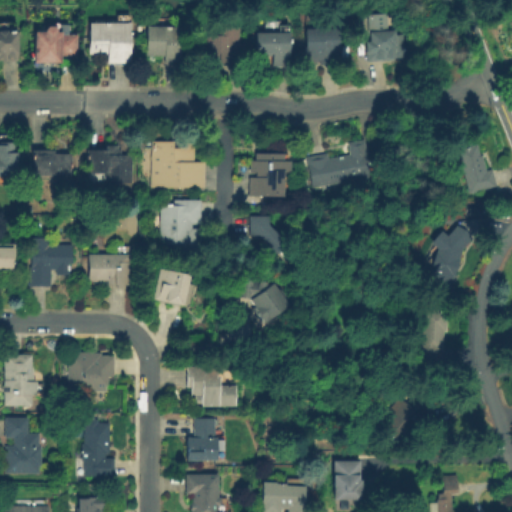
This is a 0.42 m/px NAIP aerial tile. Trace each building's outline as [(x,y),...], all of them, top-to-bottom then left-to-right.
[(385,12),(387,29),(392,29),(393,33),(401,33),(403,57),(366,62),(363,41),(367,41),(365,14),(385,12)] [(234,21),(234,62),(216,62),(216,51),(215,51),(215,56),(202,56),(202,51),(194,51),(195,34),(209,34),(209,21),(234,21)] [(126,22),(125,62),(103,61),(103,53),(84,53),(84,22),(126,22)] [(51,27),(50,30),(55,30),(55,33),(71,33),(71,54),(55,54),(55,61),(28,62),(28,30),(38,30),(38,28),(42,25),(48,25),(51,27)] [(177,25),(177,61),(160,61),(161,54),(143,54),(143,25),(177,25)] [(304,61),(304,28),(341,28),(340,62),(304,61)] [(0,30),(10,30),(11,61),(0,61),(0,30)] [(285,31),(285,65),(268,65),(268,54),(252,54),(252,31),(285,31)] [(363,138),(372,184),(356,187),(355,178),(312,186),(308,164),(306,164),(305,156),(326,152),(328,157),(348,153),(346,141),(363,138)] [(8,141),(9,151),(12,151),(13,174),(0,174),(0,144),(2,144),(2,141),(8,141)] [(169,142),(169,148),(176,148),(176,141),(191,141),(190,162),(201,162),(201,188),(148,187),(148,141),(169,142)] [(476,143),(484,170),(491,167),(496,184),(469,192),(457,148),(476,143)] [(115,144),(115,149),(117,149),(117,154),(128,154),(128,181),(103,182),(103,172),(84,172),(84,149),(102,149),(102,144),(115,144)] [(66,154),(66,175),(29,175),(29,156),(28,156),(28,150),(49,150),(49,154),(66,154)] [(288,160),(288,172),(281,172),(281,196),(247,196),(247,177),(254,177),(254,172),(247,172),(247,160),(253,160),(253,153),(281,153),(281,160),(288,160)] [(199,198),(199,223),(191,223),(191,227),(200,227),(200,250),(171,250),(171,243),(158,243),(159,203),(172,203),(173,198),(199,198)] [(284,233),(283,244),(275,244),(275,253),(264,252),(264,243),(255,234),(247,234),(247,215),(266,215),(266,225),(274,233),(284,233)] [(461,247),(449,287),(426,280),(437,244),(454,223),(470,236),(461,247)] [(48,237),(48,246),(70,244),(71,264),(68,265),(68,276),(55,277),(54,270),(51,270),(51,285),(28,286),(28,238),(48,237)] [(0,246),(8,246),(8,270),(0,270),(0,246)] [(127,253),(127,283),(106,283),(106,280),(87,280),(87,253),(127,253)] [(188,273),(181,304),(152,297),(159,267),(188,273)] [(265,281),(265,285),(272,280),(287,305),(261,324),(251,312),(253,306),(247,298),(236,297),(238,277),(265,281)] [(443,330),(442,349),(437,349),(436,365),(418,364),(419,346),(422,346),(423,308),(447,309),(445,330),(443,330)] [(89,350),(89,351),(100,351),(100,354),(112,355),(113,375),(106,375),(106,384),(105,384),(105,390),(92,390),(92,391),(83,391),(83,390),(67,390),(67,360),(70,360),(70,351),(77,351),(77,350),(89,350)] [(30,354),(30,366),(31,366),(31,380),(35,380),(34,393),(29,393),(29,404),(3,403),(2,391),(1,391),(1,385),(3,385),(3,353),(30,354)] [(234,384),(234,405),(201,405),(201,403),(195,403),(195,394),(190,394),(190,386),(186,386),(186,365),(216,364),(216,376),(218,376),(218,384),(234,384)] [(438,401),(427,413),(412,400),(423,388),(438,401)] [(411,410),(385,440),(372,429),(398,399),(411,410)] [(214,417),(214,436),(216,436),(216,458),(202,458),(202,460),(186,460),(186,436),(193,436),(193,416),(214,417)] [(36,466),(37,475),(3,473),(4,417),(26,417),(26,432),(43,432),(43,448),(39,448),(38,466),(36,466)] [(109,422),(108,452),(104,452),(104,457),(112,457),(112,476),(84,475),(84,474),(74,474),(75,458),(80,458),(80,442),(83,442),(84,418),(98,418),(97,422),(109,422)] [(361,499),(333,500),(333,462),(359,461),(361,499)] [(218,473),(218,496),(221,496),(221,504),(218,504),(218,511),(190,511),(190,502),(191,502),(191,493),(185,493),(185,473),(218,473)] [(456,474),(457,492),(450,493),(451,511),(428,511),(428,503),(437,502),(436,499),(438,499),(438,493),(442,493),(442,483),(439,483),(439,476),(456,474)] [(304,503),(309,503),(308,511),(288,511),(289,509),(281,508),(280,511),(260,511),(261,504),(262,504),(263,481),(276,482),(276,483),(286,483),(286,485),(305,486),(304,503)] [(102,496),(102,511),(75,511),(75,507),(76,507),(76,497),(102,496)]
